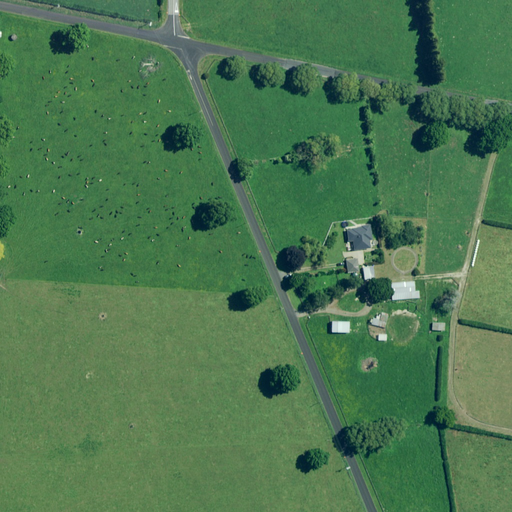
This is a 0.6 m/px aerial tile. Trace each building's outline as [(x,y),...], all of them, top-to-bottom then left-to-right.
[(371,239),(369,225),(360,226),(360,227),(346,229),(347,242),(352,242),(353,251),(370,249),(369,239),(371,239)] [(359,272),(357,259),(346,260),(347,273),(359,272)] [(415,299),(414,282),(391,284),(392,300),(415,299)] [(388,315),(381,313),(379,320),(373,319),(371,325),(385,328),(388,315)] [(349,323),(331,322),(331,332),(349,333),(349,323)]
